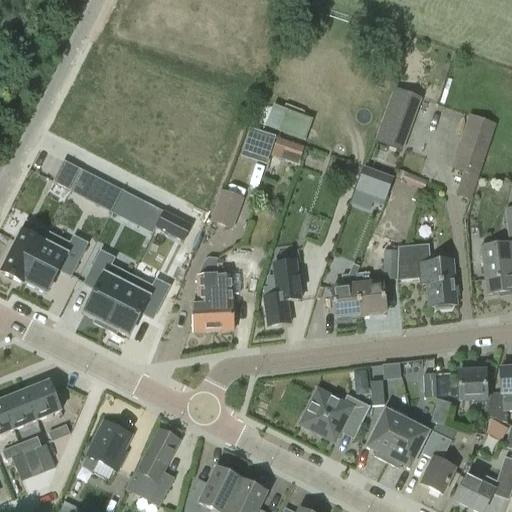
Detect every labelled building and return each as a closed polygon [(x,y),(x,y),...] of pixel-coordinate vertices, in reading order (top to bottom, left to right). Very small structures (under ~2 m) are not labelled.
[(0,0),(0,7),(12,13),(18,1),(17,0),(0,0)] [(159,0),(173,9),(178,0),(159,0)] [(19,20),(7,14),(0,28),(0,31),(11,38),(19,20)] [(421,100),(392,90),(372,143),(401,154),(421,100)] [(273,107),(266,128),(303,142),(311,121),(273,107)] [(495,126),(467,117),(449,170),(462,175),(454,197),(470,203),(495,126)] [(274,157),(301,166),(307,146),(254,128),(244,157),(271,166),(274,157)] [(393,181),(363,170),(349,207),(368,214),(372,206),(382,210),(393,181)] [(426,183),(396,171),(392,180),(422,192),(426,183)] [(52,184),(70,193),(74,184),(56,175),(52,184)] [(111,214),(121,194),(94,180),(84,200),(111,214)] [(147,207),(121,194),(111,214),(137,227),(147,207)] [(240,202),(221,194),(211,223),(229,230),(240,202)] [(511,210),(503,212),(507,239),(511,238),(511,210)] [(164,214),(156,230),(182,243),(190,227),(164,214)] [(23,285),(48,235),(25,224),(0,273),(0,275),(23,287),(24,285),(23,285)] [(23,285),(24,285),(46,296),(58,273),(69,278),(86,245),(73,239),(69,246),(48,235),(23,285)] [(511,264),(509,244),(479,248),(486,297),(495,296),(498,299),(509,298),(511,294),(511,293),(511,264)] [(397,250),(397,253),(398,253),(396,282),(396,283),(418,281),(418,287),(425,286),(427,311),(456,308),(452,262),(444,262),(444,257),(429,258),(430,264),(429,264),(428,247),(397,250)] [(216,274),(215,274),(215,278),(214,291),(209,292),(212,334),(232,333),(230,296),(238,295),(237,276),(248,277),(250,251),(233,249),(218,260),(218,261),(216,274)] [(383,282),(396,282),(398,253),(397,253),(383,253),(383,282)] [(104,331),(130,279),(109,268),(112,261),(100,254),(83,287),(95,293),(83,317),(94,322),(92,325),(104,331)] [(191,335),(212,334),(209,292),(214,291),(215,278),(215,274),(216,274),(218,261),(206,260),(201,264),(196,278),(197,304),(190,304),(191,335)] [(354,277),(355,277),(359,269),(351,267),(347,277),(340,278),(341,288),(329,289),(333,321),(359,318),(354,277)] [(354,277),(359,318),(385,315),(381,283),(368,285),(367,276),(355,277),(354,277)] [(130,279),(104,331),(115,337),(116,334),(128,340),(140,316),(151,321),(168,289),(155,283),(152,290),(130,279)] [(268,289),(260,290),(266,329),(289,326),(284,296),(285,296),(283,285),(268,286),(268,289)] [(511,371),(498,372),(500,399),(501,399),(502,414),(511,413),(511,371)] [(485,405),(484,374),(456,375),(457,406),(485,405)] [(434,376),(422,377),(423,401),(435,400),(434,376)] [(50,385),(27,394),(38,422),(61,414),(50,385)] [(370,386),(372,409),(384,409),(382,385),(370,386)] [(344,405),(317,392),(299,427),(334,445),(344,427),(357,433),(369,410),(347,399),(344,405)] [(27,394),(4,403),(15,432),(38,422),(27,394)] [(436,402),(429,424),(435,426),(444,428),(444,427),(450,406),(436,402)] [(4,403),(0,404),(0,437),(15,432),(4,403)] [(408,421),(387,410),(366,450),(375,455),(373,459),(386,465),(406,425),(408,421)] [(489,433),(503,442),(511,429),(496,421),(489,433)] [(91,473),(97,463),(117,473),(123,462),(120,460),(131,438),(104,425),(87,458),(88,459),(83,469),(91,473)] [(406,425),(386,465),(397,471),(399,467),(408,472),(427,436),(406,425)] [(441,498),(455,470),(441,463),(456,430),(444,427),(444,428),(435,426),(420,456),(431,461),(419,487),(441,498)] [(46,447),(50,456),(63,451),(64,449),(60,440),(68,437),(64,428),(47,434),(51,444),(46,447)] [(171,481),(161,476),(179,443),(159,433),(128,491),(157,507),(171,481)] [(36,439),(19,446),(32,479),(43,474),(34,451),(40,449),(36,439)] [(32,479),(19,446),(1,453),(5,463),(11,461),(20,484),(32,479)] [(511,489),(511,462),(503,460),(495,484),(484,478),(480,487),(465,480),(453,503),(470,511),(483,511),(491,496),(508,502),(511,489)] [(227,511),(243,480),(240,478),(226,473),(224,475),(216,471),(206,492),(195,487),(188,502),(185,511),(227,511)] [(247,482),(243,480),(227,511),(258,511),(267,496),(258,492),(260,489),(247,482)]
